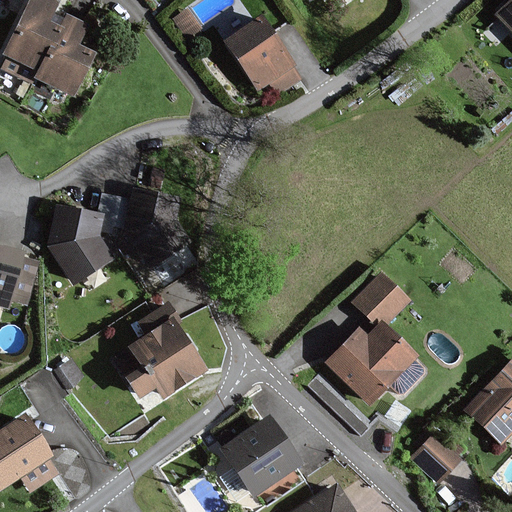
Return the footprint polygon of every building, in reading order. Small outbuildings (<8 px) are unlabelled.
[(57,2),(53,0),(26,0),(0,56),(5,59),(0,70),(32,84),(34,80),(73,98),(94,53),(76,45),(85,26),(53,11),(57,2)] [(511,0),(497,15),(511,30),(511,0)] [(187,9),(173,19),(187,40),(202,29),(187,9)] [(302,80),(260,15),(222,41),(256,93),(268,84),(277,97),(302,80)] [(148,265),(186,241),(172,220),(176,203),(154,197),(134,193),(132,204),(106,198),(101,218),(78,213),(58,208),(49,247),(71,282),(107,258),(95,239),(121,222),(148,265)] [(17,259),(18,253),(0,248),(0,307),(5,309),(7,299),(24,303),(34,263),(17,259)] [(370,403),(414,357),(381,326),(404,301),(380,278),(355,304),(378,325),(366,338),(359,331),(328,363),(370,403)] [(164,396),(202,371),(173,325),(177,323),(167,307),(141,323),(149,336),(130,348),(130,349),(114,360),(138,397),(157,385),(164,396)] [(511,357),(462,411),(501,447),(511,435),(511,357)] [(52,457),(24,416),(0,432),(0,490),(19,477),(31,493),(58,475),(48,460),(52,457)] [(266,419),(223,448),(253,494),(296,466),(266,419)] [(461,461),(433,435),(409,458),(413,461),(435,482),(439,485),(461,461)] [(350,511),(335,488),(294,511),(350,511)]
